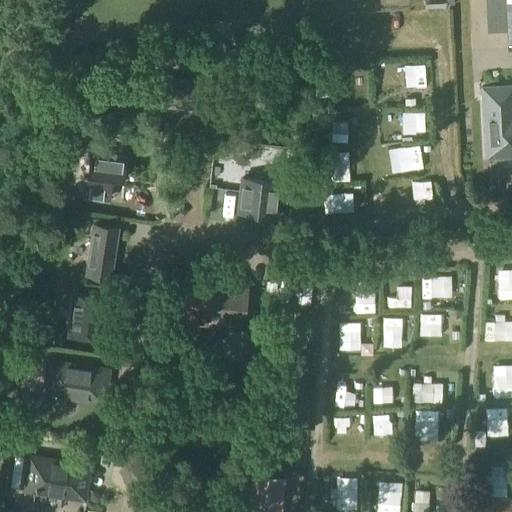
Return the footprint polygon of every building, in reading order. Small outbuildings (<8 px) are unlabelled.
[(396,53),(395,78),(415,79),(416,54),(396,53)] [(304,73),(321,74),(322,57),(305,56),(304,73)] [(162,79),(160,105),(208,108),(209,82),(162,79)] [(511,85),(481,87),(485,157),(508,156),(508,150),(511,150),(511,85)] [(333,112),(310,113),(311,133),(334,132),(333,112)] [(393,158),(415,156),(414,136),(392,137),(393,158)] [(338,164),(337,145),(318,145),(319,164),(338,164)] [(94,151),(87,195),(109,198),(112,176),(123,178),(127,156),(94,151)] [(418,162),(396,162),(397,185),(419,184),(418,162)] [(240,182),(237,215),(269,218),(272,184),(240,182)] [(47,207),(45,219),(71,223),(72,211),(47,207)] [(89,226),(83,276),(108,279),(115,229),(89,226)] [(273,244),(273,253),(291,253),(291,244),(273,244)] [(411,265),(411,289),(432,288),(431,265),(411,265)] [(270,291),(294,293),(296,274),(272,272),(270,291)] [(497,287),(511,285),(511,275),(497,276),(497,287)] [(210,323),(215,282),(184,279),(179,319),(210,323)] [(245,286),(215,282),(210,323),(240,326),(245,286)] [(387,284),(386,295),(403,296),(404,286),(387,284)] [(347,299),(366,300),(367,285),(347,285),(347,299)] [(69,334),(98,338),(103,298),(74,295),(69,334)] [(411,300),(411,333),(432,334),(433,300),(411,300)] [(477,324),(507,325),(508,301),(478,300),(477,324)] [(371,303),(370,324),(390,325),(391,303),(371,303)] [(338,306),(336,335),(357,336),(358,307),(338,306)] [(297,330),(297,316),(264,316),(264,329),(297,330)] [(271,367),(271,355),(256,355),(256,367),(271,367)] [(506,358),(485,360),(487,384),(508,383),(506,358)] [(43,359),(38,398),(102,408),(108,369),(43,359)] [(384,394),(385,360),(365,359),(364,393),(384,394)] [(407,389),(430,388),(429,361),(407,361),(407,389)] [(229,375),(228,395),(249,397),(250,377),(229,375)] [(324,375),(324,395),(345,395),(345,375),(324,375)] [(261,405),(279,405),(279,388),(261,388),(261,405)] [(480,394),(480,422),(503,422),(502,394),(480,394)] [(341,404),(325,404),(325,424),(340,424),(341,404)] [(193,408),(190,441),(214,444),(217,410),(193,408)] [(10,439),(36,442),(37,432),(11,429),(10,439)] [(261,450),(282,451),(282,432),(261,431),(261,450)] [(2,442),(2,456),(16,456),(16,443),(2,442)] [(24,455),(18,495),(83,504),(88,465),(24,455)] [(0,461),(0,475),(13,475),(14,461),(0,461)] [(390,495),(390,474),(380,474),(380,495),(390,495)] [(251,475),(247,511),(281,511),(284,479),(251,475)] [(338,498),(337,508),(345,508),(345,511),(355,511),(357,490),(347,489),(346,499),(338,498)] [(0,511),(6,511),(10,497),(0,494),(0,511)] [(465,501),(464,511),(511,511),(511,499),(489,499),(489,501),(465,501)]
